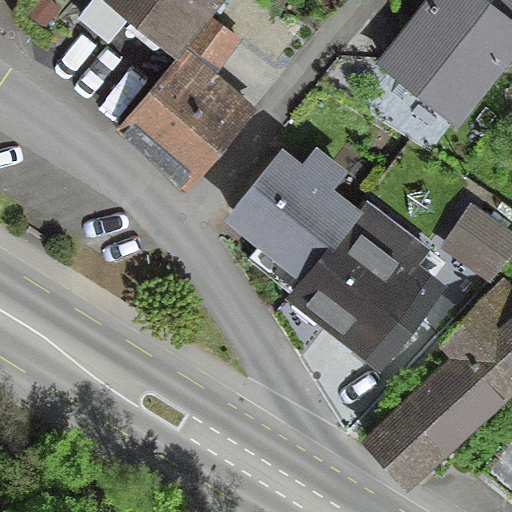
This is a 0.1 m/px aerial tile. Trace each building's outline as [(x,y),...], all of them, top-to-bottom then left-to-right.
[(88,0),(76,15),(105,38),(126,13),(172,51),(202,15),(213,0),(88,0)] [(511,41),(511,27),(477,0),(429,0),(379,63),(450,119),(511,41)] [(114,127),(183,186),(247,111),(192,65),(202,53),(212,61),(231,38),(202,15),(172,51),(177,54),(114,127)] [(343,221),(344,222),(350,214),(320,191),(334,174),(310,155),(296,172),(275,155),(230,213),(261,237),(244,259),(285,292),(288,289),(289,290),(343,221)] [(348,225),(344,222),(343,221),(289,290),(376,356),(429,287),(407,269),(421,252),(362,206),(348,225)] [(511,248),(511,244),(470,214),(449,244),(489,274),(511,248)] [(368,440),(368,441),(403,479),(511,379),(511,299),(497,282),(475,303),(442,340),(458,358),(368,440)] [(511,428),(477,473),(511,500),(511,428)]
